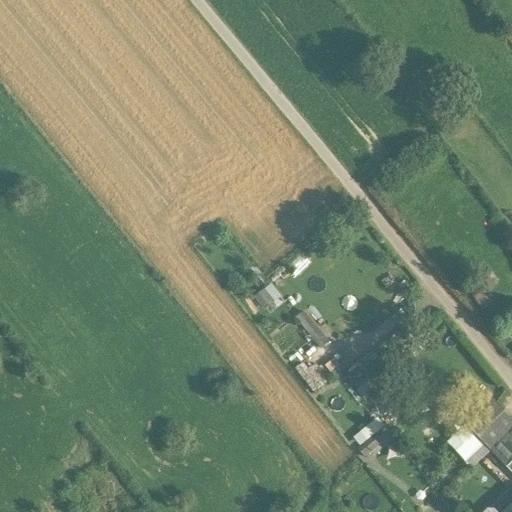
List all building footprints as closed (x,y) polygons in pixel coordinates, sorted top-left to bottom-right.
[(285,321),(277,310),(266,319),(275,330),(285,321)] [(391,406),(377,390),(389,381),(379,368),(355,388),(365,401),(368,398),(381,414),(391,406)] [(511,420),(493,401),(466,428),(488,451),(511,427),(511,420)] [(511,427),(488,451),(507,470),(511,464),(511,427)] [(375,436),(364,445),(370,453),(382,444),(375,436)] [(370,453),(364,445),(357,451),(364,459),(370,453)]
